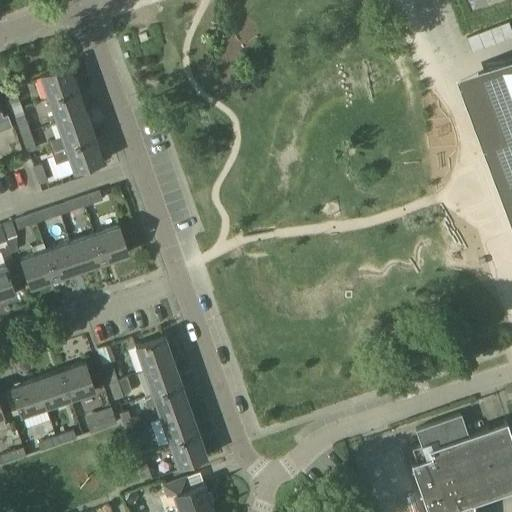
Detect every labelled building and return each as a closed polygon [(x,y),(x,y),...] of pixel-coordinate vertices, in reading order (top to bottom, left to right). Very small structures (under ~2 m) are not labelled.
[(511,60),(478,74),(502,139),(492,143),(511,195),(511,60)] [(49,97),(78,87),(69,62),(41,72),(49,97)] [(12,81),(3,84),(9,102),(19,98),(12,81)] [(49,97),(57,121),(86,111),(78,87),(49,97)] [(0,130),(12,126),(8,114),(4,116),(0,105),(0,130)] [(94,135),(86,111),(57,121),(62,135),(48,140),(52,150),(94,135)] [(15,117),(21,134),(31,130),(25,113),(15,117)] [(37,147),(31,130),(21,134),(27,151),(37,147)] [(94,135),(52,150),(57,162),(70,157),(74,169),(103,160),(94,135)] [(41,162),(32,165),(38,183),(48,180),(41,162)] [(80,196),(83,205),(102,198),(99,189),(80,196)] [(83,205),(80,196),(56,204),(59,213),(83,205)] [(59,213),(56,204),(32,212),(35,221),(59,213)] [(35,221),(32,212),(15,218),(18,227),(35,221)] [(0,223),(4,236),(5,238),(16,235),(16,233),(11,219),(0,223)] [(93,232),(102,259),(127,251),(117,223),(93,232)] [(69,240),(79,268),(102,259),(93,232),(69,240)] [(56,245),(45,248),(55,276),(79,268),(69,240),(56,245)] [(30,285),(55,276),(45,248),(43,243),(31,247),(33,253),(20,257),(30,285)] [(1,251),(0,251),(0,294),(13,290),(21,288),(17,274),(9,276),(1,251)] [(135,344),(144,369),(173,359),(164,335),(135,344)] [(98,346),(96,347),(108,382),(118,378),(112,360),(111,360),(105,344),(98,346)] [(60,368),(70,397),(95,389),(86,359),(60,368)] [(144,369),(152,392),(153,393),(181,383),(173,359),(144,369)] [(70,397),(60,368),(36,377),(46,405),(70,397)] [(118,378),(108,382),(114,399),(127,393),(131,388),(126,375),(118,378)] [(20,414),(46,405),(36,377),(10,385),(20,414)] [(161,417),(190,407),(181,383),(153,393),(152,392),(144,395),(147,407),(156,404),(161,416),(161,417)] [(169,441),(198,431),(190,407),(161,417),(161,416),(150,420),(159,443),(169,440),(169,441)] [(119,412),(126,430),(134,427),(128,409),(119,412)] [(86,423),(90,432),(107,426),(104,417),(86,423)] [(471,511),(471,502),(511,487),(511,434),(507,419),(429,445),(427,440),(412,446),(416,459),(410,461),(427,511),(471,511)] [(134,427),(126,430),(132,447),(140,443),(134,427)] [(73,428),(55,434),(59,443),(76,437),(73,428)] [(198,431),(169,441),(178,466),(207,456),(198,431)] [(59,443),(55,434),(37,440),(40,449),(59,443)] [(21,445),(15,448),(0,452),(0,463),(24,455),(21,445)] [(137,461),(144,480),(152,477),(145,458),(137,461)] [(178,506),(179,511),(196,511),(212,506),(205,484),(191,490),(186,476),(164,484),(168,495),(160,498),(164,511),(178,506)] [(137,497),(130,493),(124,503),(132,507),(137,497)]
